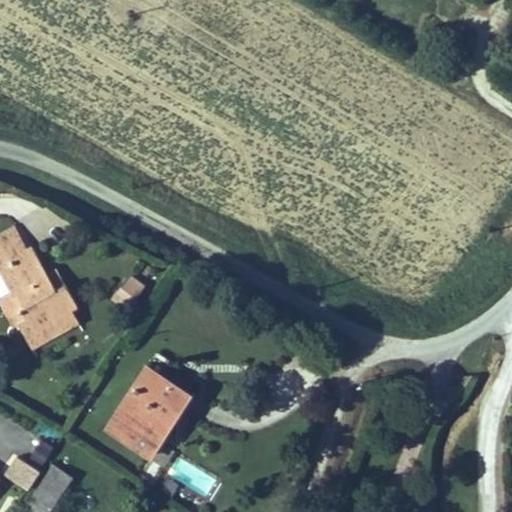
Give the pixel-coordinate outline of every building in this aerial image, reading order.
[(26,249),(14,226),(0,233),(0,271),(12,293),(0,299),(0,303),(11,324),(16,321),(30,349),(77,325),(69,310),(74,307),(55,271),(46,275),(31,246),(26,249)] [(144,287),(130,276),(111,299),(125,310),(144,287)] [(190,398),(145,367),(102,431),(148,461),(149,459),(160,443),(190,398)] [(40,469),(52,447),(40,440),(27,461),(40,469)] [(160,443),(149,459),(162,468),(173,451),(160,443)] [(39,474),(16,458),(3,476),(26,492),(39,474)] [(50,511),(72,478),(51,464),(22,508),(27,511),(50,511)]
